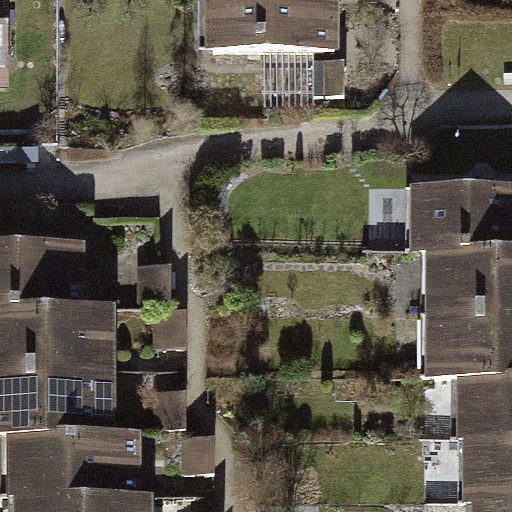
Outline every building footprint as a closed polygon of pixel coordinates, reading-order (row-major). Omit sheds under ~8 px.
[(0,0),(0,89),(10,90),(10,19),(9,0),(0,0)] [(199,0),(200,55),(348,55),(347,0),(199,0)] [(348,63),(316,64),(316,99),(348,98),(348,63)] [(511,511),(511,178),(407,178),(407,252),(424,253),(424,375),(460,375),(459,502),(476,502),(476,511),(511,511)] [(84,237),(0,237),(0,434),(4,435),(3,511),(151,511),(152,490),(139,490),(139,425),(113,425),(113,298),(84,298),(84,237)] [(170,268),(138,269),(139,304),(171,303),(170,268)] [(184,316),(152,316),(153,351),(185,351),(184,316)] [(187,393),(155,394),(155,429),(187,428),(187,393)] [(216,440),(184,440),(185,475),(217,475),(216,440)]
